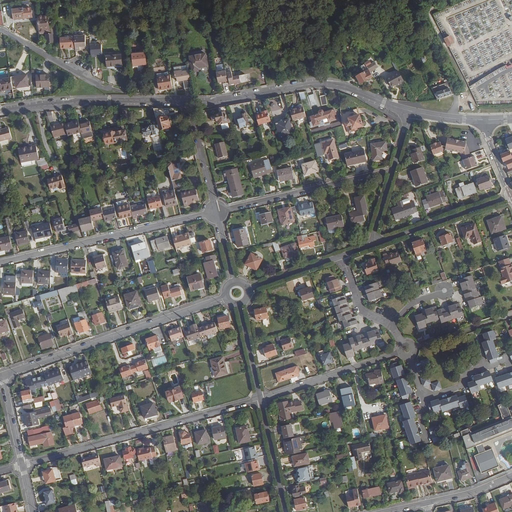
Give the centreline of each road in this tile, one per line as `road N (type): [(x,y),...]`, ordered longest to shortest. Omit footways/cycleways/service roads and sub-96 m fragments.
road 1 (tertiary): [(0,111),(86,100),(211,102),(312,84),(340,85),(411,111)]
road 2 (residential): [(22,464),(260,399)]
road 3 (residential): [(2,375),(227,297)]
road 4 (residential): [(0,263),(215,212)]
road 5 (residential): [(215,212),(393,170)]
road 6 (residential): [(260,399),(398,352)]
road 7 (residential): [(511,196),(375,243)]
